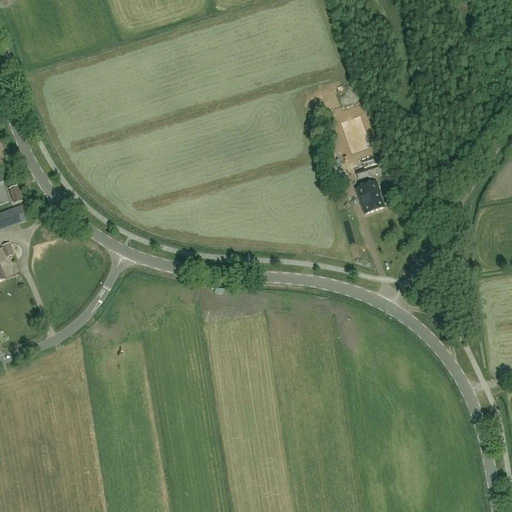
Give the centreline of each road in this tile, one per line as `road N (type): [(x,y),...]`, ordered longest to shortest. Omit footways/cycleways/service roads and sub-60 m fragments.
road 1 (tertiary): [(391,307),(361,292),(192,271),(126,251)]
road 2 (tertiary): [(497,511),(489,458),(453,368),(391,307)]
road 3 (unclassified): [(391,307),(511,121)]
road 4 (tertiary): [(126,251),(60,205),(21,144),(0,85)]
road 5 (unclassified): [(0,362),(61,340),(126,251)]
